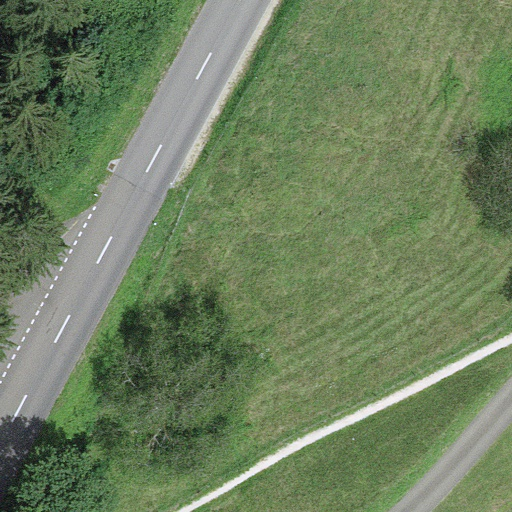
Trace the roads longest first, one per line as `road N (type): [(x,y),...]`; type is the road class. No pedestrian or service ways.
road 1 (secondary): [(0,443),(238,0)]
road 2 (unclassified): [(511,403),(407,511)]
